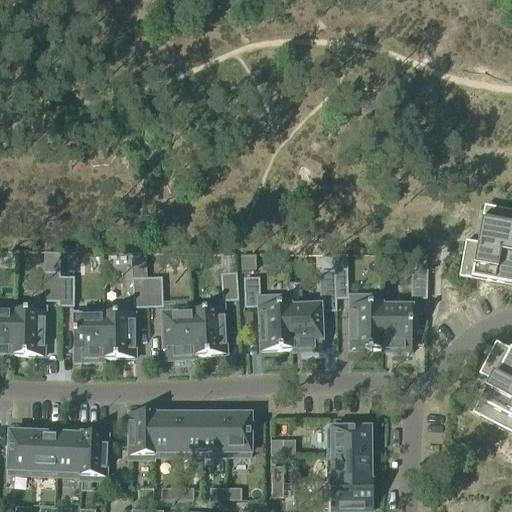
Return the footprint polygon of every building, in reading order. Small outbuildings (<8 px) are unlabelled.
[(465,245),(464,254),(475,256),(471,282),(511,289),(511,215),(504,214),(502,226),(482,222),(477,247),(465,245)] [(335,302),(347,302),(346,274),(335,275),(335,301),(335,302)] [(427,274),(413,274),(412,302),(426,302),(427,274)] [(335,302),(335,301),(335,275),(320,275),(320,301),(323,301),(323,316),(335,316),(335,302)] [(45,277),(45,305),(59,305),(59,282),(59,277),(45,277)] [(237,304),(235,278),(222,279),(223,305),(237,304)] [(59,305),(59,310),(73,310),(73,282),(59,282),(59,305)] [(147,283),(148,311),(162,310),(161,282),(147,283)] [(133,283),(134,311),(148,311),(147,283),(133,283)] [(258,283),(244,283),(246,311),(259,310),(259,305),(258,283)] [(290,303),(289,304),(291,353),(301,353),(301,356),(322,355),(319,305),(290,306),(290,303)] [(259,305),(259,310),(261,354),(291,353),(289,304),(259,305)] [(381,304),(350,304),(351,353),(381,353),(381,304)] [(382,304),(381,304),(381,353),(391,353),(391,356),(411,356),(411,306),(382,306),(382,304)] [(222,307),(192,309),(193,318),(195,360),(226,358),(223,319),(222,307)] [(14,312),(13,360),(43,361),(45,310),(17,309),(16,312),(14,312)] [(0,362),(2,362),(2,359),(13,360),(14,312),(0,311),(0,362)] [(73,316),(74,366),(94,366),(94,363),(104,363),(104,318),(103,315),(73,316)] [(104,318),(104,363),(135,362),(134,318),(106,318),(104,318)] [(193,318),(162,320),(165,365),(185,364),(195,363),(195,360),(193,318)] [(490,382),(478,405),(496,414),(490,426),(509,436),(511,429),(511,352),(507,350),(495,373),(484,367),(479,376),(490,382)] [(153,417),(128,417),(128,464),(153,464),(153,462),(153,418),(153,417)] [(177,418),(153,418),(153,462),(177,462),(177,418)] [(201,418),(177,418),(177,462),(201,462),(201,418)] [(225,418),(201,418),(201,462),(225,462),(225,418)] [(251,418),(225,418),(225,462),(251,462),(251,418)] [(331,431),(326,431),(326,460),(371,460),(371,430),(349,430),(349,427),(331,428),(331,431)] [(26,435),(11,435),(9,479),(31,480),(33,438),(26,438),(26,435)] [(44,438),(33,438),(31,480),(54,481),(56,437),(44,436),(44,438)] [(77,481),(79,438),(76,438),(76,440),(68,440),(68,437),(56,437),(54,481),(74,482),(77,482),(77,481)] [(77,482),(77,484),(100,486),(102,439),(79,438),(77,481),(77,482)] [(282,443),(270,443),(270,459),(282,459),(282,443)] [(371,460),(326,460),(327,485),(329,485),(329,486),(372,486),(372,482),(371,460)] [(271,471),(271,487),(283,487),(282,471),(271,471)] [(372,511),(372,486),(329,486),(329,511),(372,511)] [(271,487),(271,503),(283,503),(283,487),(271,487)] [(153,506),(154,493),(138,493),(138,506),(153,506)] [(177,507),(177,494),(161,494),(161,506),(161,507),(177,507)] [(193,507),(193,494),(177,494),(177,507),(193,507)] [(224,507),(224,494),(209,494),(209,507),(224,507)] [(224,494),(224,507),(240,507),(240,494),(224,494)]
